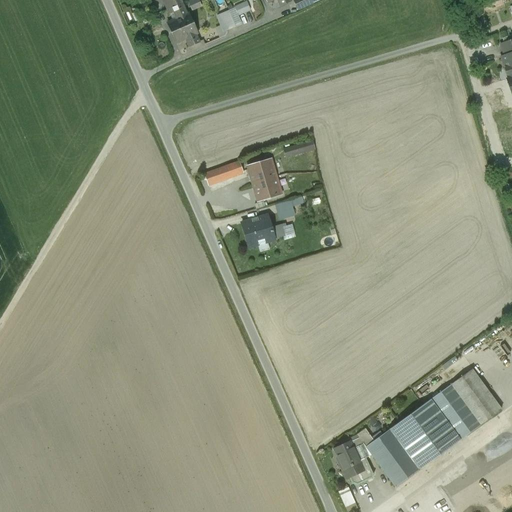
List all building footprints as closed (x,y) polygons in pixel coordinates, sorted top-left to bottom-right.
[(168,0),(170,3),(165,5),(167,9),(181,3),(179,0),(168,0)] [(293,0),(298,10),(319,0),(293,0)] [(187,15),(181,3),(167,9),(169,14),(174,12),(177,19),(168,23),(172,33),(192,24),(188,14),(187,15)] [(221,34),(245,26),(241,15),(253,11),(251,3),(218,14),(222,26),(218,27),(221,34)] [(192,24),(172,33),(176,42),(185,38),(189,46),(198,42),(195,34),(196,33),(192,24)] [(511,41),(501,45),(505,56),(505,57),(511,54),(511,41)] [(511,54),(505,57),(505,56),(501,58),(508,79),(511,77),(511,54)] [(312,141),(283,149),(285,158),(314,149),(312,141)] [(271,160),(247,167),(257,201),(281,194),(286,193),(283,184),(278,185),(271,160)] [(239,162),(204,174),(208,186),(243,173),(239,162)] [(305,196),(277,204),(282,220),(298,216),(295,206),(307,203),(305,196)] [(268,215),(241,223),(248,247),(275,239),(271,227),(268,215)] [(282,224),(271,227),(275,239),(276,242),(286,239),(282,224)] [(471,369),(450,385),(479,426),(501,410),(471,369)] [(450,385),(430,399),(439,411),(460,440),(479,426),(450,385)] [(430,399),(390,429),(398,441),(439,411),(430,399)] [(460,440),(439,411),(398,441),(420,470),(460,440)] [(374,441),(365,429),(357,435),(359,438),(350,442),(353,449),(363,444),(365,447),(374,441)] [(374,441),(365,447),(371,455),(372,455),(395,488),(420,470),(398,441),(390,429),(374,441)] [(350,442),(334,449),(339,461),(338,462),(342,470),(359,462),(359,461),(353,449),(350,442)] [(363,444),(353,449),(359,461),(365,458),(371,455),(365,447),(363,444)] [(365,458),(359,461),(359,462),(363,470),(349,477),(352,483),(357,484),(370,478),(372,473),(365,458)] [(359,462),(342,470),(346,478),(349,477),(363,470),(359,462)] [(348,488),(338,492),(345,507),(354,502),(348,488)] [(355,503),(345,508),(347,511),(349,511),(357,508),(355,503)]
